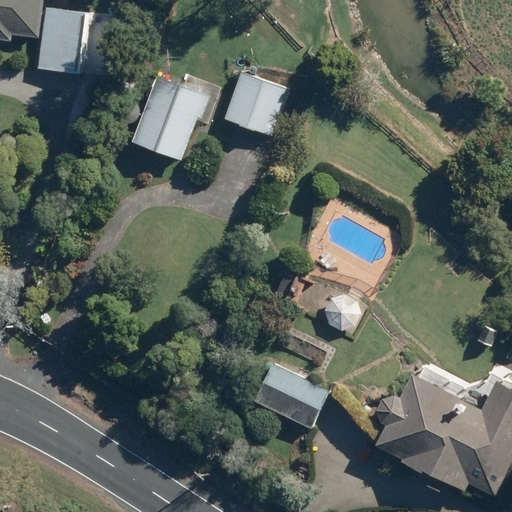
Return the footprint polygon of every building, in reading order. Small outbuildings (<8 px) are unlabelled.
[(0,0),(0,33),(41,38),(45,0),(0,0)] [(117,17),(51,8),(43,70),(109,79),(117,17)] [(293,91),(247,72),(229,118),(275,137),(293,91)] [(211,96),(164,77),(137,143),(184,162),(211,96)] [(368,310),(341,293),(323,321),(350,338),(368,310)] [(350,357),(330,348),(321,369),(340,378),(350,357)] [(334,394),(277,365),(259,400),(316,429),(334,394)] [(490,410),(419,374),(382,446),(471,491),(475,483),(501,497),(511,475),(511,386),(503,382),(490,410)]
